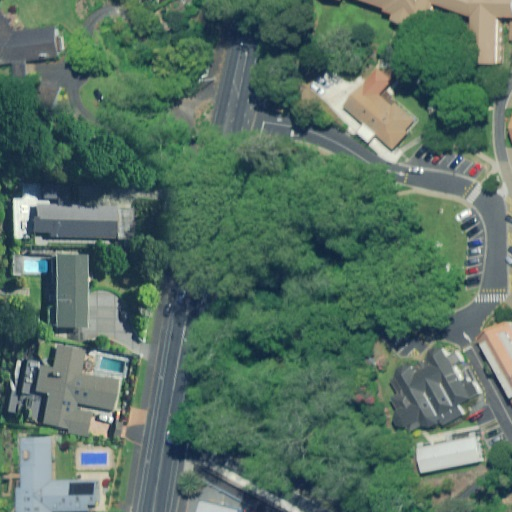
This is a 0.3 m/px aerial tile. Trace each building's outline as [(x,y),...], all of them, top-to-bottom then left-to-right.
[(62,24),(20,32),(4,8),(10,4),(7,0),(0,0),(0,60),(2,64),(67,52),(62,24)] [(511,0),(350,0),(357,3),(358,0),(368,0),(403,13),(400,19),(437,34),(448,5),(483,19),(484,66),(511,65),(511,0)] [(419,119),(372,78),(349,105),(396,145),(419,119)] [(37,205),(37,200),(14,199),(13,239),(33,240),(34,233),(49,234),(49,236),(122,239),(121,248),(134,248),(135,237),(136,209),(58,206),(58,185),(45,185),(44,206),(37,205)] [(87,257),(55,256),(51,327),(83,329),(87,257)] [(511,331),(490,344),(511,381),(511,331)] [(84,351),(56,346),(52,367),(39,365),(34,392),(46,394),(40,424),(65,429),(64,432),(87,436),(92,414),(73,410),(74,404),(113,411),(119,381),(80,374),(84,351)] [(456,349),(402,380),(418,407),(407,413),(418,432),(428,426),(432,432),(486,401),(456,349)] [(491,437),(436,448),(441,476),(496,465),(491,437)] [(58,511),(80,511),(94,511),(94,506),(100,506),(100,481),(77,481),(59,481),(59,438),(30,438),(31,488),(26,488),(26,511),(58,511)] [(242,511),(243,511),(208,502),(205,511),(242,511)]
